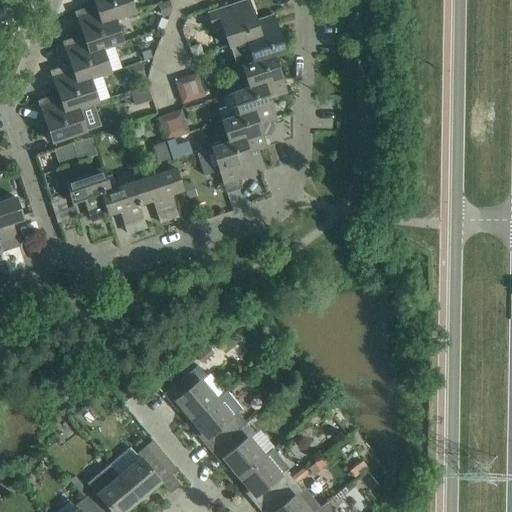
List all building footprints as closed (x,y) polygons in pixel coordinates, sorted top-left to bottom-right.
[(130,0),(93,0),(95,5),(101,23),(114,19),(114,20),(134,13),(130,0)] [(246,0),(208,13),(213,29),(221,26),(229,47),(231,47),(245,42),(245,41),(259,37),(254,21),(255,21),(248,0),(246,0)] [(114,19),(101,23),(95,5),(75,12),(83,35),(89,53),(102,49),(122,43),(114,20),(114,19)] [(254,21),(259,37),(245,41),(245,42),(231,47),(238,68),(241,66),(252,62),(253,63),(273,56),(285,53),(272,15),(255,21),(254,21)] [(89,53),(83,35),(63,42),(70,65),(77,83),(90,78),(90,79),(110,72),(102,49),(89,53)] [(150,51),(142,53),(144,61),(152,58),(150,51)] [(241,66),(242,66),(249,87),(248,88),(249,88),(262,83),(268,99),(268,98),(286,93),(273,56),(253,63),(252,62),(241,66)] [(126,81),(147,76),(143,61),(122,66),(126,81)] [(90,78),(77,83),(70,65),(50,72),(58,94),(64,112),(77,108),(97,102),(90,79),(90,78)] [(193,100),(204,96),(197,73),(185,77),(193,100)] [(193,100),(185,77),(174,81),(182,104),(193,100)] [(249,88),(248,88),(222,97),(229,118),(238,115),(252,111),(257,126),(258,126),(276,120),(268,98),(268,99),(262,83),(249,88)] [(147,87),(129,93),(134,106),(151,100),(147,87)] [(58,94),(38,101),(52,143),(85,132),(77,108),(64,112),(58,94)] [(177,138),(189,134),(181,110),(169,114),(177,138)] [(238,115),(229,118),(221,120),(229,141),(228,142),(242,138),(247,153),(248,153),(265,147),(258,126),(257,126),(252,111),(238,115)] [(177,138),(169,114),(158,118),(166,142),(174,139),(177,138)] [(226,192),(240,187),(238,180),(255,175),(248,153),(247,153),(242,138),(228,142),(211,147),(220,173),(226,192)] [(174,139),(166,142),(172,160),(183,157),(192,154),(188,142),(176,145),(174,139)] [(182,191),(174,167),(137,179),(145,203),(152,201),(160,223),(178,217),(171,195),(182,191)] [(64,180),(72,203),(84,199),(91,221),(108,216),(101,193),(109,190),(109,189),(102,169),(64,180)] [(137,179),(109,189),(109,190),(101,193),(108,216),(120,212),(127,234),(145,227),(138,205),(145,203),(137,179)] [(0,201),(0,251),(0,252),(18,246),(11,224),(22,220),(15,197),(0,201)] [(208,346),(196,356),(201,363),(213,353),(208,346)] [(198,365),(163,394),(172,405),(177,401),(191,419),(215,399),(200,380),(206,375),(198,365)] [(98,383),(94,377),(82,386),(86,392),(89,396),(99,388),(101,387),(98,383)] [(215,399),(191,419),(207,437),(202,441),(210,452),(246,422),(236,411),(230,416),(215,399)] [(263,456),(247,437),(253,432),(246,422),(210,452),(219,463),(224,459),(239,476),(263,456)] [(138,457),(120,473),(111,462),(109,464),(139,500),(149,492),(148,491),(158,482),(159,483),(160,482),(155,475),(164,467),(146,446),(136,454),(138,457)] [(263,456),(239,476),(255,495),(250,499),(258,509),(293,480),(284,468),(277,473),(263,456)] [(313,475),(325,465),(319,459),(308,469),(313,475)] [(139,500),(109,464),(87,483),(92,489),(83,497),(96,511),(110,511),(111,511),(122,511),(128,507),(129,508),(139,500)] [(313,511),(320,507),(304,488),(301,490),(293,480),(258,509),(260,511),(313,511)] [(96,511),(83,497),(74,504),(77,508),(71,511),(96,511)] [(313,511),(331,511),(327,502),(320,507),(313,511)]
